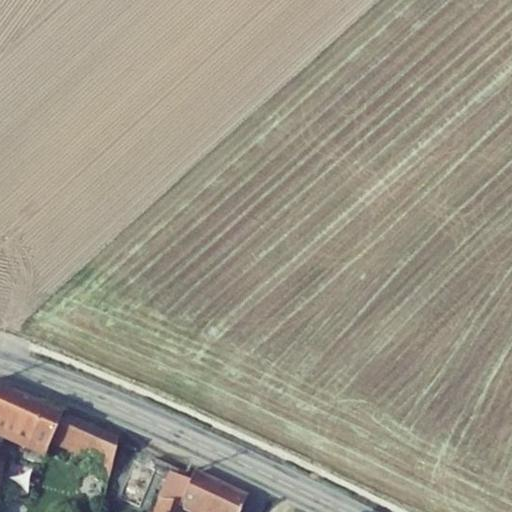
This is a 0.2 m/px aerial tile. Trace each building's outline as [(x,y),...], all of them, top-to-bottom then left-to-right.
[(0,427),(13,399),(0,393),(0,427)] [(13,399),(0,427),(0,444),(16,451),(25,431),(34,408),(13,399)] [(34,408),(25,431),(52,444),(47,463),(78,478),(87,431),(34,408)] [(125,492),(118,511),(147,511),(149,508),(158,511),(201,511),(212,485),(160,463),(156,473),(146,500),(125,492)] [(125,492),(146,500),(156,473),(135,464),(125,492)]
